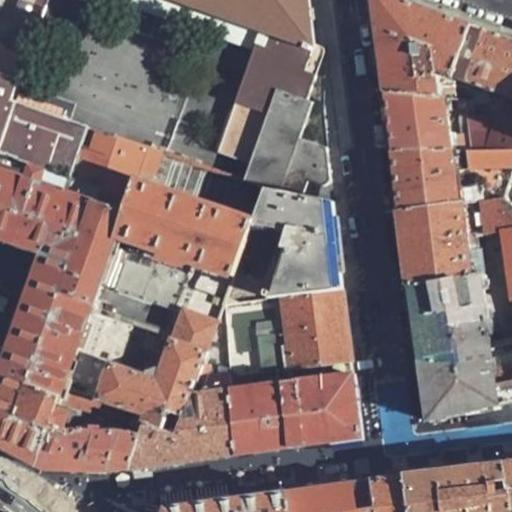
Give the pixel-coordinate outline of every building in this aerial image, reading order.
[(0,0),(0,98),(16,104),(51,0),(0,0)] [(81,0),(51,0),(16,104),(74,125),(84,96),(54,86),(81,0)] [(305,70),(315,45),(313,29),(309,0),(179,0),(263,31),(219,154),(251,166),(245,186),(266,194),(306,198),(311,181),(326,186),(332,181),(327,147),(303,139),(315,103),(309,101),(319,76),(305,70)] [(384,40),(391,93),(450,88),(450,78),(511,100),(511,115),(511,122),(479,123),(481,142),(511,139),(511,39),(501,35),(401,0),(379,0),(380,1),(384,40)] [(450,88),(391,93),(394,116),(398,153),(458,145),(470,143),(481,142),(479,123),(475,100),(464,95),(469,133),(456,135),(450,88)] [(0,98),(0,237),(38,251),(44,253),(53,227),(79,236),(113,139),(74,125),(16,104),(0,98)] [(151,372),(165,376),(175,345),(212,357),(221,331),(231,303),(266,194),(245,186),(113,139),(79,236),(53,227),(44,253),(42,260),(35,279),(6,364),(33,373),(24,400),(57,411),(64,389),(99,401),(112,369),(147,381),(151,372)] [(458,145),(398,153),(401,175),(405,215),(477,204),(508,199),(511,186),(511,139),(481,142),(470,143),(475,184),(463,185),(458,145)] [(327,201),(306,198),(266,194),(231,303),(345,289),(340,248),(334,201),(327,201)] [(511,202),(508,199),(477,204),(480,234),(506,231),(511,230),(511,202)] [(477,204),(405,215),(411,256),(415,288),(485,273),(480,234),(477,204)] [(485,273),(415,288),(418,313),(424,363),(484,349),(481,319),(490,316),(485,273)] [(349,326),(345,289),(231,303),(221,331),(237,456),(301,447),(363,438),(349,326)] [(484,349),(424,363),(432,421),(497,406),(511,402),(511,339),(493,343),(490,316),(481,319),(484,349)] [(189,463),(237,456),(221,331),(212,357),(189,421),(146,427),(142,439),(132,471),(164,466),(189,463)] [(189,421),(212,357),(175,345),(165,376),(151,372),(147,381),(112,369),(99,401),(130,412),(149,418),(146,427),(189,421)] [(33,373),(6,364),(0,380),(0,445),(42,467),(66,435),(71,415),(69,414),(57,411),(24,400),(33,373)] [(64,389),(57,411),(69,414),(72,404),(125,423),(130,412),(99,401),(64,389)] [(66,435),(42,467),(81,470),(113,473),(132,471),(142,439),(123,436),(66,435)] [(511,458),(504,460),(499,460),(505,508),(511,507),(511,458)] [(401,473),(367,478),(373,511),(505,511),(505,508),(499,460),(437,468),(401,473)] [(348,480),(281,489),(283,511),(373,511),(367,478),(348,480)] [(283,511),(281,489),(241,495),(160,506),(158,511),(283,511)]
